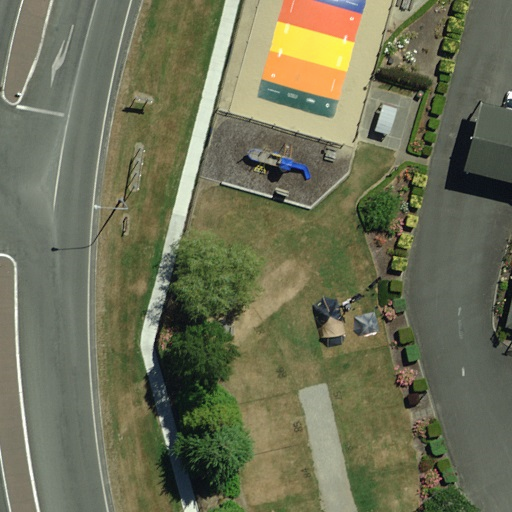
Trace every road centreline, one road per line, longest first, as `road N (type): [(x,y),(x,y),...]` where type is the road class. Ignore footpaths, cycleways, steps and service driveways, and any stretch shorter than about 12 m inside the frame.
road 1 (trunk): [(57,189),(61,384),(79,511)]
road 2 (trunk): [(100,0),(67,116),(57,189)]
